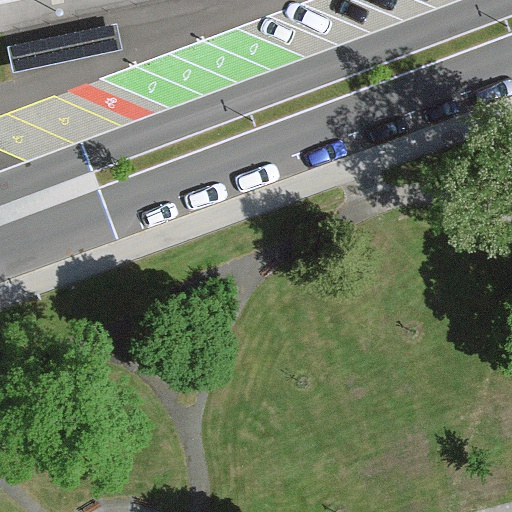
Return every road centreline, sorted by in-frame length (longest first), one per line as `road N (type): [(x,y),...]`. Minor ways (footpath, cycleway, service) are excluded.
road 1 (residential): [(511,0),(82,157),(0,206)]
road 2 (residential): [(0,225),(104,203),(511,53)]
